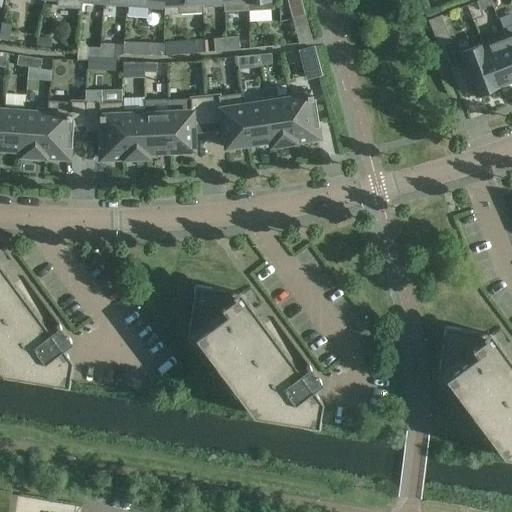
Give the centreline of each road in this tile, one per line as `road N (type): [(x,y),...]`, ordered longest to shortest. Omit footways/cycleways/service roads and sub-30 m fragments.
road 1 (residential): [(463,162),(246,214),(131,221),(0,215)]
road 2 (residential): [(511,295),(463,162)]
